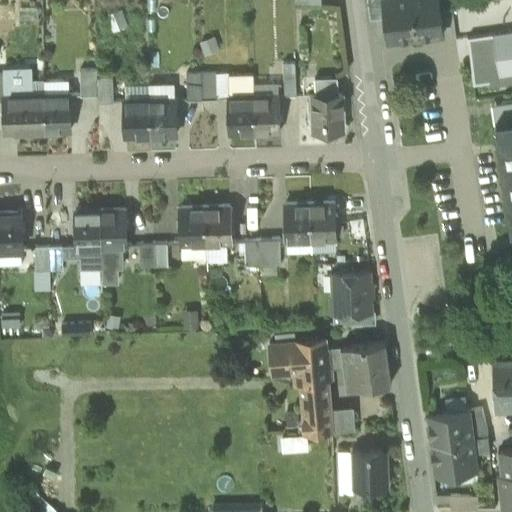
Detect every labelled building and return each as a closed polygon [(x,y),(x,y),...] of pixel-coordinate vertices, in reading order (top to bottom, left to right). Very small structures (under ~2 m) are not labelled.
[(367,0),(370,20),(385,18),(382,1),(384,1),(383,0),(367,0)] [(388,43),(415,39),(410,0),(390,0),(384,1),(382,1),(385,18),(388,43)] [(410,0),(415,39),(443,36),(440,11),(438,0),(410,0)] [(438,0),(440,11),(452,10),(450,0),(438,0)] [(122,9),(105,15),(111,32),(128,26),(122,9)] [(511,30),(468,38),(473,85),(511,78),(511,30)] [(215,36),(200,43),(206,57),(221,50),(215,36)] [(283,63),(284,96),(296,95),(295,63),(283,63)] [(81,95),(97,95),(96,76),(96,68),(80,68),(81,95)] [(3,72),(4,94),(33,93),(32,79),(32,71),(3,72)] [(216,71),(201,72),(202,98),(217,97),(216,72),(216,71)] [(188,98),(202,98),(201,72),(187,72),(188,98)] [(229,97),(229,96),(228,75),(228,72),(216,72),(217,97),(229,97)] [(254,74),(228,75),(229,96),(254,95),(254,83),(254,74)] [(96,76),(97,95),(97,103),(114,102),(113,75),(96,76)] [(316,94),(339,94),(338,77),(315,78),(315,79),(316,94)] [(44,79),(32,79),(33,93),(44,93),(44,80),(44,79)] [(69,79),(44,80),(44,93),(44,94),(70,93),(69,79)] [(316,94),(315,79),(302,79),(303,95),(313,94),(316,94)] [(279,83),(254,83),(254,95),(279,95),(279,83)] [(125,85),(126,99),(149,99),(149,84),(125,85)] [(175,84),(149,84),(149,99),(175,98),(175,84)] [(44,93),(33,93),(4,94),(5,113),(5,127),(5,133),(46,131),(44,94),(44,93)] [(70,93),(44,94),(46,131),(71,130),(70,93)] [(343,130),(342,94),(339,94),(316,94),(313,94),(314,130),(343,130)] [(255,132),(254,95),(229,96),(229,97),(230,133),(255,132)] [(279,95),(254,95),(255,132),(280,132),(279,95)] [(175,98),(149,99),(151,136),(176,135),(175,98)] [(126,136),(151,136),(149,99),(126,99),(125,99),(126,136)] [(493,116),(495,125),(511,121),(511,103),(501,105),(502,115),(493,116)] [(492,107),(493,116),(502,115),(501,105),(492,107)] [(510,232),(511,231),(511,121),(495,125),(494,125),(510,232)] [(287,240),(311,239),(310,202),(286,203),(286,240),(287,240)] [(335,202),(310,202),(311,239),(337,239),(335,202)] [(230,205),(205,206),(207,243),(228,242),(231,242),(230,205)] [(182,244),(207,243),(205,206),(180,206),(182,244)] [(101,209),(102,246),(122,245),(127,245),(126,208),(101,209)] [(82,247),(102,246),(101,209),(75,210),(77,244),(77,247),(82,247)] [(21,211),(0,212),(0,249),(22,249),(21,211)] [(247,264),(260,264),(259,237),(246,238),(247,264)] [(280,237),(259,237),(260,264),(277,264),(280,263),(280,237)] [(312,251),(311,239),(287,240),(288,252),(312,251)] [(311,239),(312,251),(337,251),(337,239),(311,239)] [(142,266),(155,266),(154,241),(141,242),(142,266)] [(167,241),(154,241),(155,266),(168,265),(167,241)] [(207,243),(207,256),(207,260),(229,260),(228,242),(207,243)] [(207,243),(182,244),(182,257),(207,256),(207,243)] [(62,244),(49,245),(50,269),(63,269),(63,257),(62,244)] [(77,244),(62,244),(63,257),(82,256),(82,247),(77,247),(77,244)] [(36,269),(50,269),(49,245),(35,245),(36,269)] [(122,266),(122,245),(102,246),(103,265),(103,281),(118,281),(117,266),(122,266)] [(102,246),(82,247),(82,256),(82,266),(101,266),(103,265),(102,246)] [(22,249),(0,249),(0,263),(23,263),(22,249)] [(277,264),(260,264),(260,275),(277,275),(277,264)] [(50,269),(36,269),(34,270),(35,289),(51,289),(50,269)] [(334,311),(334,314),(351,313),(370,312),(369,272),(333,274),(334,297),(331,297),(332,312),(334,311)] [(198,309),(183,309),(184,329),(199,329),(198,309)] [(351,313),(351,324),(375,323),(375,312),(370,312),(351,313)] [(351,313),(334,314),(335,325),(351,324),(351,313)] [(63,330),(63,333),(91,332),(91,328),(91,322),(62,324),(62,330),(63,330)] [(300,384),(304,434),(305,434),(306,434),(333,431),(331,408),(328,380),(326,348),(325,338),(269,343),(271,368),(292,367),(293,373),(294,385),(300,384)] [(385,342),(341,347),(344,368),(346,389),(391,384),(385,342)] [(334,369),(344,368),(341,347),(331,348),(334,369)] [(511,361),(492,363),(493,388),(511,387),(511,361)] [(511,387),(493,388),(494,414),(511,413),(511,387)] [(447,412),(466,410),(465,397),(445,399),(447,412)] [(353,406),(331,408),(333,431),(355,430),(353,406)] [(469,411),(473,439),(476,438),(488,435),(482,408),(469,411)] [(300,425),(297,409),(283,412),(286,428),(300,425)] [(428,415),(432,444),(473,439),(469,411),(469,409),(466,410),(447,412),(428,415)] [(279,436),(280,451),(306,449),(305,434),(279,436)] [(488,437),(476,439),(478,454),(490,453),(488,437)] [(477,469),(473,439),(432,444),(436,474),(456,472),(477,469)] [(354,452),(355,488),(386,487),(385,451),(354,452)] [(502,480),(506,510),(511,508),(511,451),(498,453),(502,480)] [(355,488),(354,452),(338,453),(339,493),(355,493),(355,488)] [(478,480),(477,469),(456,472),(457,483),(478,480)] [(57,511),(58,511),(36,491),(28,499),(41,511),(57,511)] [(450,510),(478,510),(477,495),(450,496),(450,510)] [(262,511),(262,501),(210,503),(210,511),(262,511)]
